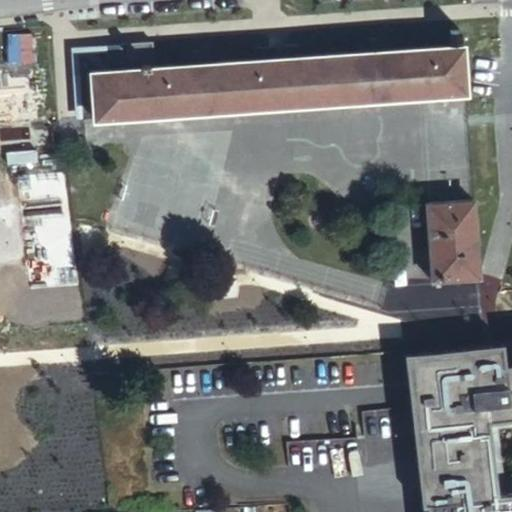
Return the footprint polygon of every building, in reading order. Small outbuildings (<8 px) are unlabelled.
[(495,19),(495,23),(498,26),(502,26),(505,23),(504,19),(501,16),(498,17),(495,19)] [(197,61),(182,62),(155,64),(153,38),(118,41),(120,66),(88,68),(92,116),(136,113),(133,79),(122,80),(121,71),(210,64),(210,74),(208,74),(210,108),(344,98),(342,64),(339,65),(338,55),(426,49),(427,58),(417,59),(420,93),(464,90),(461,42),(385,48),(384,36),(370,37),(371,48),(355,50),(299,54),(299,43),(254,46),(254,57),(210,60),(209,48),(197,49),(197,61)] [(355,37),(355,50),(371,48),(370,37),(355,37)] [(181,50),(182,62),(197,61),(197,49),(181,50)] [(342,64),(344,98),(420,93),(417,59),(427,58),(426,49),(338,55),(339,65),(342,64)] [(133,79),(136,113),(210,108),(208,74),(210,74),(210,64),(121,71),(122,80),(133,79)] [(444,100),(450,192),(486,190),(479,97),(444,100)] [(427,222),(473,219),(472,197),(426,201),(427,222)] [(432,275),(437,275),(477,273),(473,219),(427,222),(429,249),(429,257),(430,275),(432,275)] [(424,501),(425,511),(511,511),(511,338),(488,341),(402,347),(419,502),(424,501)]
